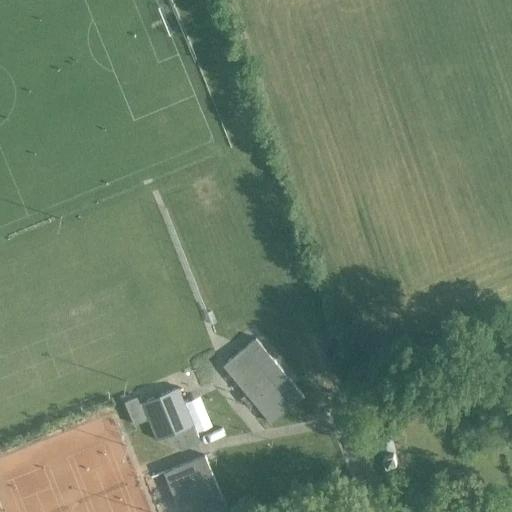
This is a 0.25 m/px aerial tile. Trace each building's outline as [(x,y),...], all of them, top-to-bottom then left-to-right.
[(243,348),(223,365),(246,394),(241,397),(249,407),(253,403),(270,423),(303,396),(255,338),(243,348)] [(136,397),(124,401),(126,405),(134,424),(145,419),(148,418),(154,433),(157,438),(180,449),(199,441),(195,431),(177,387),(142,402),(145,411),(142,412),(136,397)] [(386,464),(397,461),(389,436),(378,439),(386,464)] [(205,454),(163,471),(177,506),(196,499),(199,506),(221,497),(205,454)] [(504,511),(501,498),(458,511),(504,511)]
